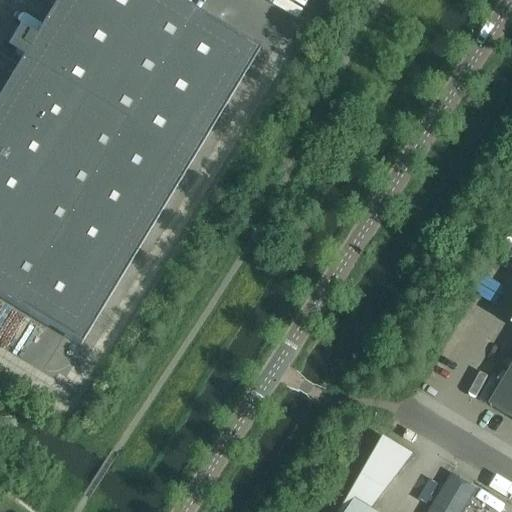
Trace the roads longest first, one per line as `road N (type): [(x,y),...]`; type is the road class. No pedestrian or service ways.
road 1 (unclassified): [(185,511),(511,8)]
road 2 (unclassified): [(511,478),(398,410)]
